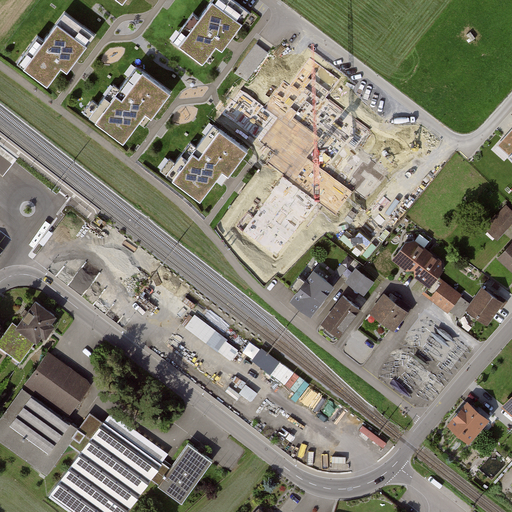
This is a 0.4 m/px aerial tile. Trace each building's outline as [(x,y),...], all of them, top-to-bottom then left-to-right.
[(109,0),(128,15),(140,0),(109,0)] [(236,0),(204,0),(169,44),(203,72),(252,13),(236,0)] [(60,10),(21,60),(55,87),(95,38),(60,10)] [(265,34),(258,40),(268,50),(274,44),(265,34)] [(249,78),(270,52),(258,42),(236,68),(249,78)] [(134,67),(95,117),(131,145),(170,96),(134,67)] [(212,125),(168,182),(203,208),(247,151),(212,125)] [(511,128),(496,144),(511,160),(511,128)] [(485,229),(496,240),(511,224),(511,211),(507,207),(485,229)] [(392,260),(411,274),(426,253),(407,239),(392,260)] [(0,260),(9,249),(0,241),(0,260)] [(511,244),(509,242),(495,260),(511,274),(511,244)] [(411,274),(430,288),(445,267),(426,253),(411,274)] [(373,284),(356,268),(343,283),(360,298),(373,284)] [(285,300),(306,317),(333,287),(312,269),(285,300)] [(426,296),(453,314),(464,297),(437,279),(426,296)] [(502,304),(479,288),(463,312),(486,327),(502,304)] [(380,293),(365,312),(392,333),(407,314),(380,293)] [(357,311),(338,296),(315,327),(334,341),(357,311)] [(59,319),(35,304),(19,327),(43,343),(59,319)] [(187,326),(232,359),(241,347),(196,314),(187,326)] [(252,340),(243,353),(302,393),(311,380),(252,340)] [(183,506),(213,465),(189,449),(174,470),(164,462),(167,457),(111,417),(105,425),(90,414),(79,430),(29,395),(32,391),(69,418),(92,386),(48,355),(0,421),(0,445),(48,480),(70,449),(79,455),(48,499),(66,511),(131,511),(155,480),(162,485),(159,489),(183,506)] [(511,398),(503,410),(511,417),(511,398)] [(468,402),(446,430),(467,447),(489,420),(468,402)]
